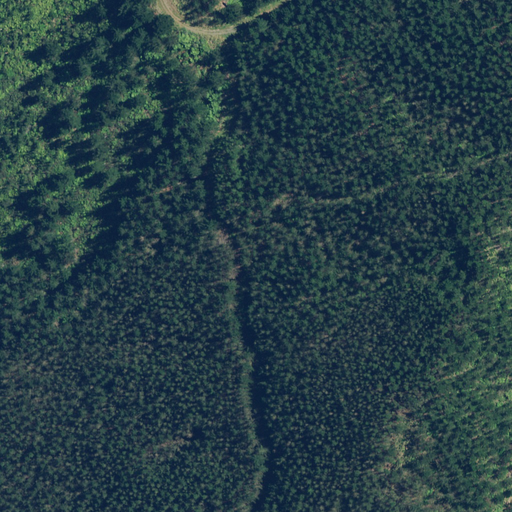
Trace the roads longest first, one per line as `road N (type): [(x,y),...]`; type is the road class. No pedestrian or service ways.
road 1 (track): [(242,511),(250,460),(244,270),(208,182),(232,119),(233,29)]
road 2 (track): [(164,0),(177,18),(233,29),(293,0)]
